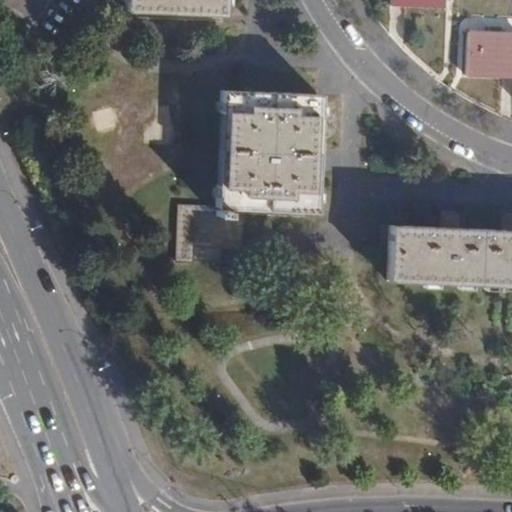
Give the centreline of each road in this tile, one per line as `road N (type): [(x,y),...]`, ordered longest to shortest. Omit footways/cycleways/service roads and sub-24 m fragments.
road 1 (residential): [(321,0),(354,53),(445,138),(511,160)]
road 2 (secondary): [(98,435),(0,215)]
road 3 (tertiary): [(30,404),(58,423),(102,511)]
